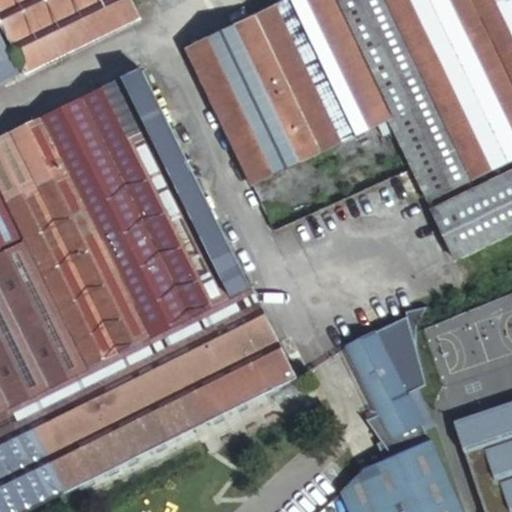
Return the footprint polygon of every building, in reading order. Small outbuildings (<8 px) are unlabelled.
[(143,23),(143,21),(132,0),(0,0),(0,20),(27,78),(143,23)] [(511,0),(292,0),(178,55),(244,191),(255,186),(424,105),(464,186),(511,163),(511,0)] [(0,83),(19,75),(0,34),(0,83)] [(145,73),(154,90),(162,85),(153,69),(145,73)] [(89,368),(251,287),(154,90),(145,73),(46,121),(72,174),(10,206),(29,246),(89,368)] [(0,258),(29,246),(10,206),(72,174),(46,121),(0,143),(0,258)] [(511,173),(468,195),(492,245),(511,235),(511,173)] [(348,254),(363,247),(357,239),(344,245),(348,254)] [(0,511),(30,511),(59,498),(19,416),(14,405),(89,368),(29,246),(0,258),(0,511)] [(255,297),(251,287),(89,368),(14,405),(19,416),(59,498),(296,381),(255,297)] [(411,318),(350,347),(382,415),(369,421),(383,443),(380,445),(387,460),(430,439),(426,431),(437,425),(419,390),(427,386),(419,348),(419,327),(429,307),(410,313),(411,318)] [(511,511),(511,407),(456,427),(485,511),(511,511)] [(466,511),(433,442),(366,474),(383,511),(466,511)]
